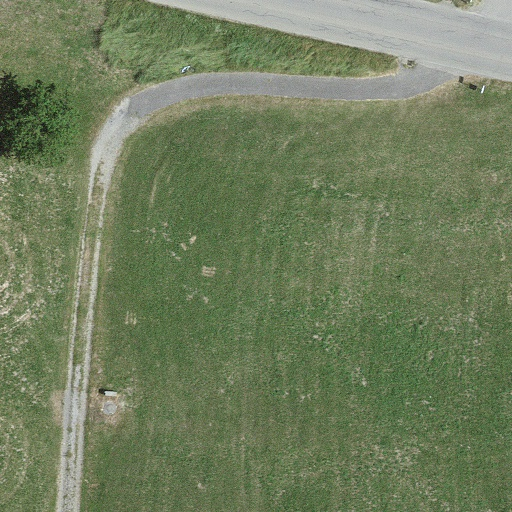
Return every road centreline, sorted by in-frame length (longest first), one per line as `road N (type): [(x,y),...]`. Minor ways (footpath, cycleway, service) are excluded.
road 1 (track): [(66,511),(94,207),(104,152),(119,126),(140,105),(204,83),(355,90),(416,83),(447,37)]
road 2 (tertiary): [(282,0),(511,51)]
